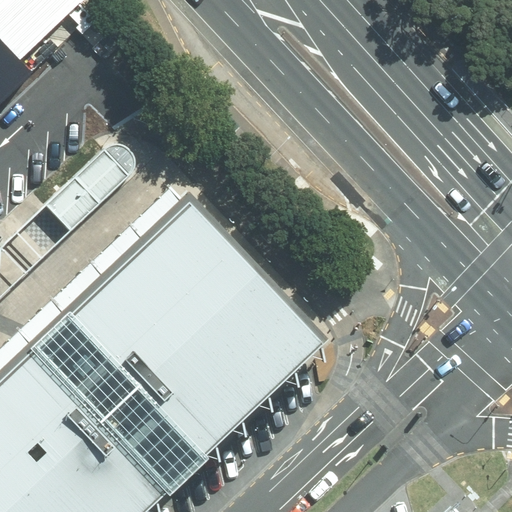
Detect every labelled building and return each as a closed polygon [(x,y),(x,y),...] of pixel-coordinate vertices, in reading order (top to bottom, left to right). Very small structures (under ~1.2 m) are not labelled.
[(0,0),(0,110),(34,79),(17,61),(38,42),(60,22),(83,0),(0,0)] [(106,153),(48,206),(71,231),(133,174),(136,167),(134,158),(129,151),(119,147),(106,153)] [(156,196),(135,186),(126,204),(146,214),(156,196)] [(41,326),(0,364),(0,511),(133,511),(177,471),(317,340),(181,196),(41,326)] [(120,222),(98,218),(94,239),(116,243),(120,222)] [(90,259),(72,249),(62,269),(80,278),(90,259)]
